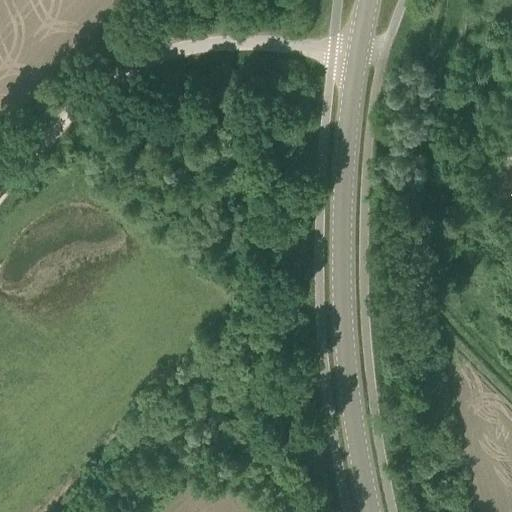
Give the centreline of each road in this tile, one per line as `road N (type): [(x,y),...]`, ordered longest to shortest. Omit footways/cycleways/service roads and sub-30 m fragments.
road 1 (tertiary): [(370,511),(341,311),(343,168),(357,57)]
road 2 (unclassified): [(39,151),(115,77),(170,53),(247,42),(357,57)]
